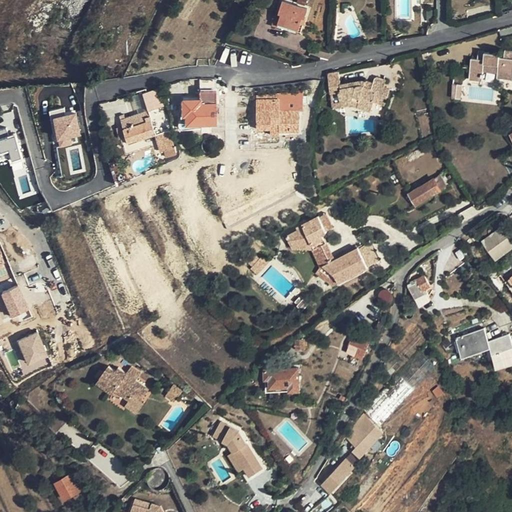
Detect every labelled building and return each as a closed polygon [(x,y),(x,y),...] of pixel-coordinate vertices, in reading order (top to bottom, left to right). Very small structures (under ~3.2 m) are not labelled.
[(283,0),(276,24),(287,28),(301,34),(309,9),(283,0)] [(287,28),(276,24),(274,30),(284,34),(287,28)] [(511,80),(511,55),(504,54),(503,58),(478,54),(477,61),(470,60),(467,82),(481,84),(483,72),(497,74),(496,79),(511,81),(511,80)] [(385,106),(390,88),(382,86),(384,81),(374,78),(372,84),(371,88),(364,86),(365,82),(360,80),(341,85),(339,73),(326,76),(330,94),(338,93),(341,103),(351,101),(359,104),(358,109),(372,113),(375,103),(385,106)] [(218,124),(217,80),(194,81),(188,82),(188,94),(200,94),(200,100),(184,100),(184,124),(218,124)] [(461,101),(463,87),(453,85),(450,100),(461,101)] [(253,128),(254,128),(254,99),(277,99),(277,110),(296,110),(300,110),(300,90),(276,90),(276,94),(253,93),(253,128)] [(150,112),(156,134),(169,131),(159,95),(146,99),(150,112)] [(296,130),(296,110),(277,110),(277,99),(254,99),(254,128),(268,128),(268,134),(277,135),(276,130),(296,130)] [(341,103),(342,109),(350,107),(358,109),(359,104),(351,101),(341,103)] [(78,110),(67,112),(66,106),(52,109),(58,138),(63,144),(74,142),(72,134),(82,132),(78,110)] [(156,135),(156,134),(150,112),(122,119),(128,144),(154,136),(156,135)] [(11,155),(13,163),(26,159),(18,130),(10,132),(8,126),(0,127),(0,148),(2,157),(11,155)] [(169,131),(156,134),(156,135),(154,136),(157,147),(159,153),(174,149),(169,131)] [(154,136),(128,144),(131,153),(157,147),(154,136)] [(417,205),(441,189),(441,188),(445,185),(440,177),(411,195),(417,205)] [(333,229),(326,216),(318,219),(325,233),(333,229)] [(318,219),(296,230),(298,234),(286,239),(291,250),(308,254),(312,252),(320,269),(334,276),(338,285),(369,270),(358,251),(335,262),(333,258),(329,261),(324,251),(329,248),(323,237),(326,235),(325,233),(318,219)] [(511,225),(511,224),(507,227),(477,244),(491,267),(511,254),(511,225)] [(358,251),(369,270),(380,265),(370,245),(358,251)] [(333,258),(329,248),(324,251),(329,261),(333,258)] [(334,276),(320,269),(315,275),(333,289),(338,285),(334,276)] [(425,288),(431,285),(426,274),(419,278),(419,279),(409,285),(420,304),(431,299),(425,288)] [(30,305),(21,283),(4,290),(13,312),(30,305)] [(490,346),(499,367),(511,362),(511,332),(491,340),(486,326),(457,336),(465,356),(490,346)] [(392,377),(426,342),(429,338),(418,329),(382,367),(392,377)] [(49,354),(40,331),(22,338),(31,361),(49,354)] [(364,357),(371,340),(355,333),(348,350),(364,357)] [(306,349),(305,338),(297,339),(297,350),(306,349)] [(380,427),(435,368),(420,354),(395,380),(364,411),(380,427)] [(142,406),(145,403),(153,393),(141,383),(132,375),(124,368),(122,371),(115,365),(109,372),(104,369),(99,375),(103,379),(101,381),(116,394),(119,391),(132,402),(135,401),(142,406)] [(147,376),(138,368),(132,375),(141,383),(147,376)] [(301,391),(300,368),(266,370),(267,392),(301,391)] [(175,401),(184,390),(175,384),(166,394),(175,401)] [(138,416),(147,405),(145,403),(142,406),(135,401),(132,402),(129,408),(138,416)] [(383,434),(362,415),(354,423),(357,426),(347,437),(357,447),(353,451),(360,458),(380,437),(383,434)] [(231,451),(240,465),(250,480),(263,472),(237,433),(220,422),(211,435),(227,445),(231,451)] [(44,440),(37,445),(48,457),(54,453),(44,440)] [(235,467),(240,465),(231,451),(226,454),(235,467)] [(332,493),(355,468),(346,459),(323,484),(332,493)] [(90,487),(87,482),(86,482),(81,471),(88,467),(85,462),(78,466),(75,463),(53,476),(67,500),(90,487)] [(159,502),(150,500),(149,505),(141,503),(133,501),(129,511),(157,511),(159,502)]
